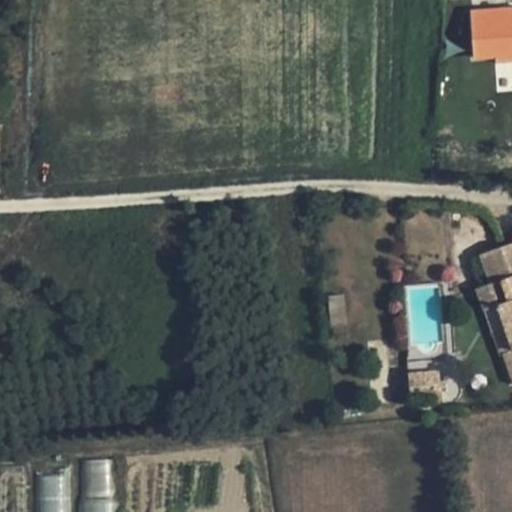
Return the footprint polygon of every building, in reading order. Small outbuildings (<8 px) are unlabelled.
[(472,18),(475,58),(498,56),(498,52),(511,51),(511,6),(505,7),(505,16),(472,18)] [(511,349),(505,352),(511,374),(511,243),(482,254),(492,283),(500,305),(511,339),(511,349)] [(486,310),(500,305),(492,283),(478,288),(486,310)] [(343,294),(327,296),(330,321),(346,319),(343,294)] [(505,352),(511,349),(511,339),(500,305),(486,310),(501,354),(505,352)] [(436,371),(409,376),(412,397),(440,393),(436,371)] [(109,511),(109,501),(82,503),(82,511),(109,511)]
